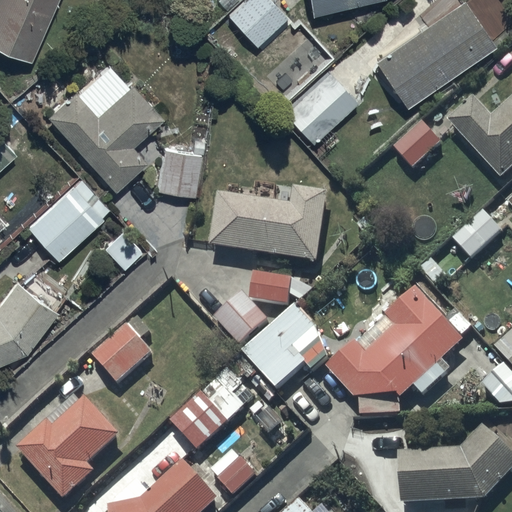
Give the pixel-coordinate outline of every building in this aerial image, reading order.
[(57,0),(0,0),(0,52),(29,65),(57,0)] [(287,19),(269,0),(240,0),(226,13),(255,47),(287,19)] [(308,0),(312,16),(383,0),(308,0)] [(493,48),(463,4),(373,63),(405,109),(493,48)] [(105,65),(45,119),(113,193),(144,166),(130,150),(162,121),(130,86),(127,89),(105,65)] [(327,73),(283,115),(311,145),(356,104),(327,73)] [(476,104),(449,129),(502,187),(511,178),(511,105),(493,123),(476,104)] [(425,128),(394,153),(412,175),(443,150),(425,128)] [(0,138),(0,170),(16,157),(0,138)] [(202,156),(162,150),(156,192),(195,198),(202,156)] [(79,179),(26,228),(57,262),(110,213),(79,179)] [(292,211),(219,201),(212,255),(319,269),(329,198),(295,193),(292,211)] [(503,235),(485,215),(442,254),(452,265),(462,256),(470,265),(503,235)] [(120,232),(102,249),(122,270),(140,252),(120,232)] [(292,284),(255,278),(251,304),(288,309),(292,284)] [(14,283),(0,302),(0,367),(24,357),(56,315),(14,283)] [(366,359),(357,349),(329,374),(356,404),(361,405),(361,423),(401,421),(401,405),(417,393),(424,401),(448,382),(439,371),(464,351),(419,296),(387,322),(397,333),(366,359)] [(270,327),(243,298),(215,323),(241,353),(270,327)] [(244,360),(277,396),(305,370),(313,379),(330,364),(319,334),(297,310),(244,360)] [(154,359),(129,330),(94,361),(119,390),(154,359)] [(511,337),(495,352),(511,372),(511,337)] [(484,392),(501,412),(511,410),(511,381),(506,374),(484,392)] [(203,398),(172,427),(200,456),(230,427),(203,398)] [(49,428),(19,456),(66,509),(97,481),(90,472),(123,443),(87,403),(54,433),(49,428)] [(463,456),(400,459),(402,510),(485,508),(511,480),(511,459),(484,433),(463,456)] [(234,456),(213,477),(221,486),(219,488),(235,503),(258,481),(234,456)] [(308,511),(301,503),(290,511),(308,511)]
